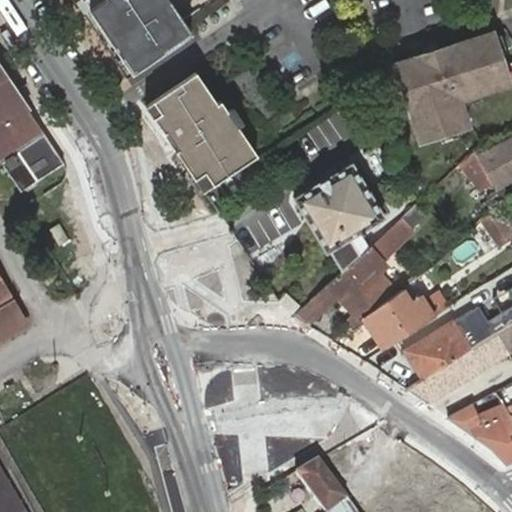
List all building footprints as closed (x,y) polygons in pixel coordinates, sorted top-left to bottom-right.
[(103,0),(94,7),(136,70),(195,30),(174,0),(103,0)] [(509,82),(503,61),(492,29),(437,47),(438,52),(431,54),(429,50),(392,61),(406,103),(415,100),(419,111),(410,114),(419,142),(469,125),(461,101),(510,84),(509,82)] [(511,58),(503,61),(509,82),(511,81),(511,58)] [(0,163),(19,191),(63,163),(0,68),(0,163)] [(216,103),(195,71),(144,106),(201,190),(256,154),(220,100),(216,103)] [(415,100),(406,103),(410,114),(419,111),(415,100)] [(511,132),(487,143),(474,155),(491,188),(509,179),(503,167),(511,162),(511,132)] [(342,273),(358,259),(348,239),(383,218),(349,164),(293,199),(326,253),(329,251),(342,273)] [(510,204),(501,187),(493,192),(499,203),(502,208),(510,204)] [(511,227),(502,208),(499,203),(479,224),(497,249),(511,239),(511,227)] [(414,225),(406,216),(358,259),(342,273),(294,316),(301,323),(319,308),(321,310),(329,302),(348,323),(388,288),(378,277),(388,268),(377,257),(414,225)] [(0,340),(26,325),(0,280),(0,340)] [(400,289),(360,316),(367,327),(371,325),(384,345),(432,315),(419,295),(408,301),(400,289)] [(491,322),(482,307),(459,321),(457,318),(405,350),(423,378),(511,323),(511,289),(495,300),(504,314),(491,322)] [(511,350),(511,323),(423,378),(406,389),(427,403),(511,350)] [(511,415),(509,410),(498,390),(448,417),(491,446),(507,463),(511,461),(511,415)] [(343,511),(352,506),(333,480),(317,459),(296,472),(324,511),(343,511)] [(25,511),(0,469),(0,487),(15,511),(25,511)] [(0,511),(15,511),(0,487),(0,511)]
